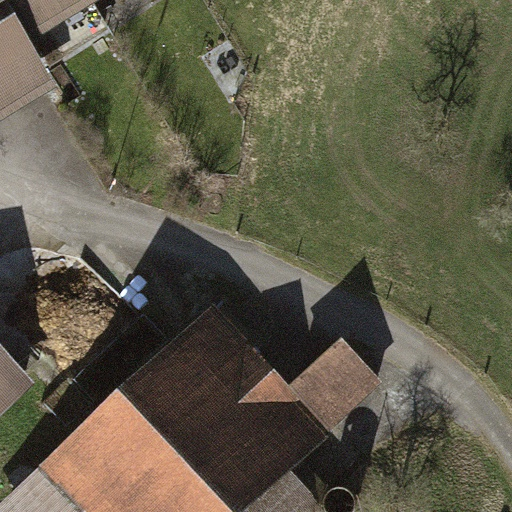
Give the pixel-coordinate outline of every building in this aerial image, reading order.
[(0,0),(0,7),(32,58),(125,0),(0,0)] [(0,129),(55,96),(32,58),(0,7),(0,129)] [(145,145),(105,168),(120,193),(160,170),(145,145)] [(304,400),(224,316),(15,511),(334,511),(338,509),(307,477),(399,391),(358,349),(304,400)] [(0,433),(45,390),(0,343),(0,433)]
